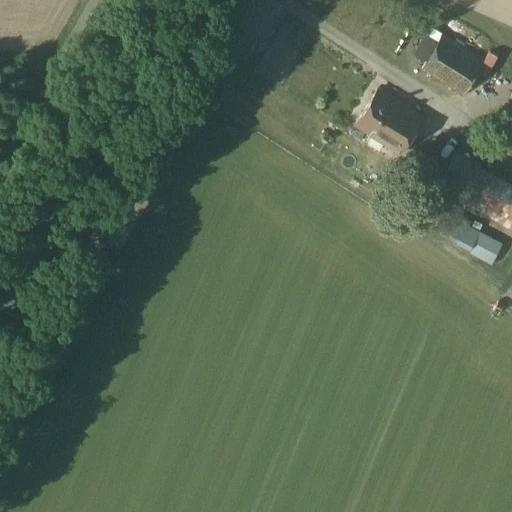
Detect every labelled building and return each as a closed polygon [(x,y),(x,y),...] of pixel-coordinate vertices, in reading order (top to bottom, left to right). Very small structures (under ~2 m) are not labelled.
[(421,69),(462,94),(482,59),(441,35),(421,69)] [(365,106),(410,134),(422,116),(377,88),(365,106)] [(398,153),(410,134),(365,106),(354,125),(398,153)] [(511,183),(454,150),(433,185),(511,231),(511,183)] [(469,250),(479,256),(485,259),(493,242),(488,239),(488,237),(479,232),(479,231),(464,224),(466,220),(445,209),(433,232),(469,250)]
